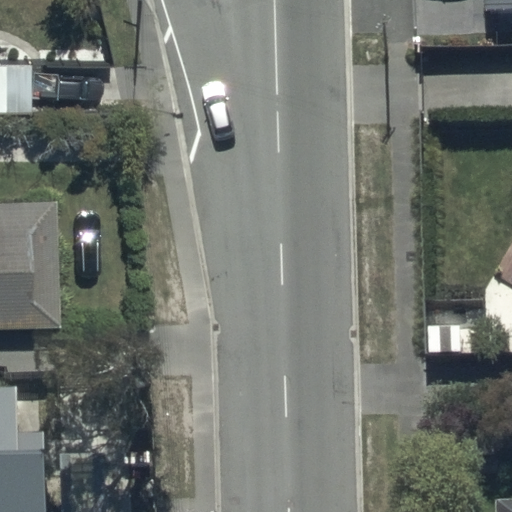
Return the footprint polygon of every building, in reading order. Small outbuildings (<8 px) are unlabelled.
[(511,0),(484,0),(485,14),(511,13),(511,0)] [(19,63),(0,62),(0,110),(19,110),(19,63)] [(37,196),(0,197),(0,321),(41,320),(37,196)] [(511,281),(503,298),(511,303),(511,281)] [(0,511),(34,511),(33,473),(5,474),(2,409),(0,408),(0,511)] [(511,511),(511,499),(497,500),(497,511),(511,511)]
